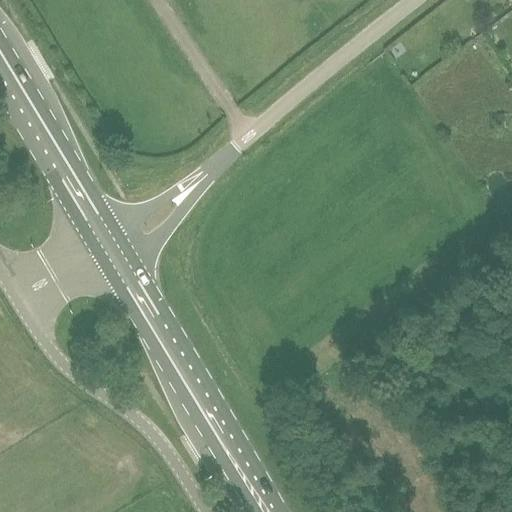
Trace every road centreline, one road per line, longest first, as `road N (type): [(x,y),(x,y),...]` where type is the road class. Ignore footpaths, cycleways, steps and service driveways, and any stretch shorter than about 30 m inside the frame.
road 1 (unclassified): [(106,246),(175,203),(415,0)]
road 2 (primary): [(265,511),(106,246)]
road 3 (unclassified): [(205,511),(161,442),(60,365),(15,301)]
road 4 (primary): [(106,246),(0,67)]
